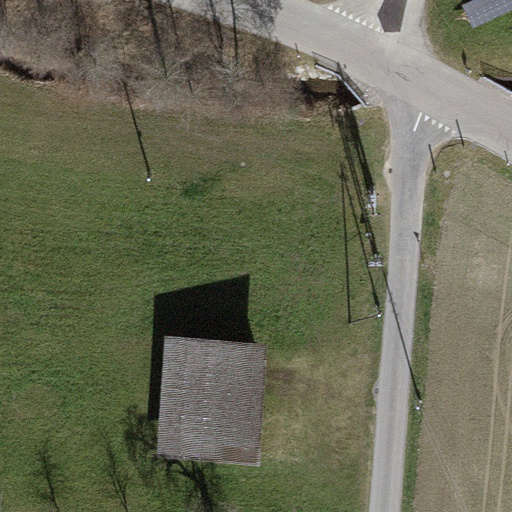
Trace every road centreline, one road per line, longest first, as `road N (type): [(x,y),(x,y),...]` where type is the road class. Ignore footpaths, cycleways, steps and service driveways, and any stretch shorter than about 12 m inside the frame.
road 1 (track): [(385,511),(408,178),(433,89)]
road 2 (unclassified): [(227,0),(373,58)]
road 3 (unclassified): [(373,58),(511,132)]
